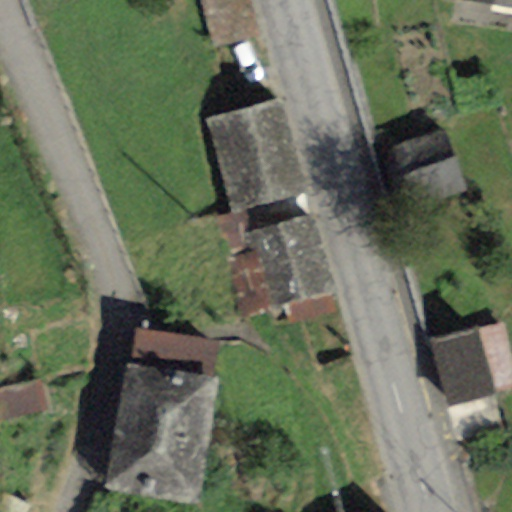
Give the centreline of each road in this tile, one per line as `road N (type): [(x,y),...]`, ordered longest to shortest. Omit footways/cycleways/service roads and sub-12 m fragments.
road 1 (tertiary): [(430,511),(284,0)]
road 2 (residential): [(0,18),(68,170),(117,316),(96,441),(69,511)]
